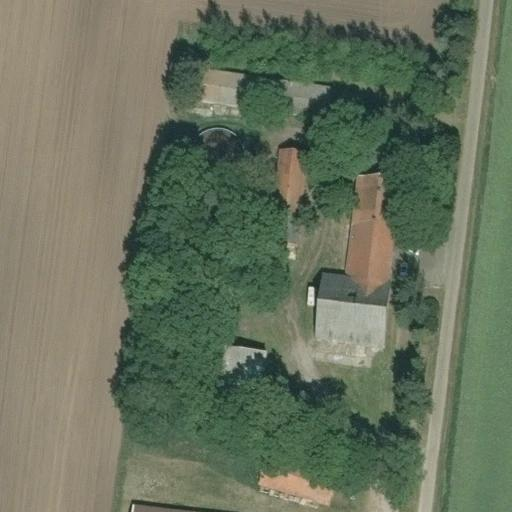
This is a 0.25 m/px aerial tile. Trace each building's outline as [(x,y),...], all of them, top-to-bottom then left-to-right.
[(330,93),(191,73),(187,103),(326,123),(330,93)] [(240,164),(240,159),(240,153),(238,147),(235,142),(232,139),(227,135),(222,133),(217,131),(211,131),(207,132),(201,134),(196,137),(192,141),(189,145),(187,149),(186,154),(186,159),(186,164),(188,171),(191,175),(194,178),(199,182),(204,184),(210,186),(215,186),(220,185),(224,183),(229,181),(233,177),(236,173),(238,169),(240,164)] [(307,156),(280,153),(270,236),(297,240),(307,156)] [(352,175),(335,293),(318,291),(312,332),(375,341),(398,182),(352,175)] [(263,360),(218,356),(214,409),(258,413),(263,360)] [(330,511),(339,480),(268,461),(259,495),(322,511),(330,511)]
